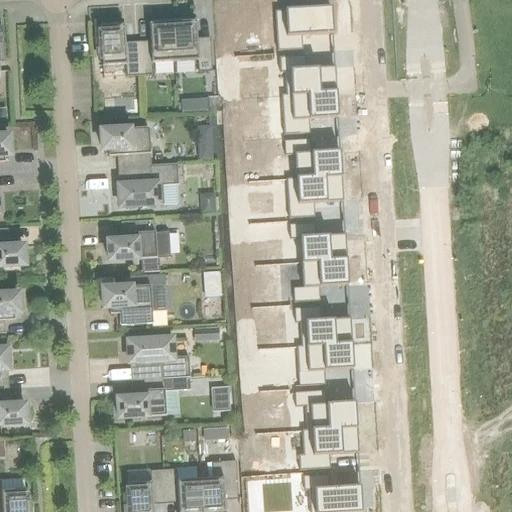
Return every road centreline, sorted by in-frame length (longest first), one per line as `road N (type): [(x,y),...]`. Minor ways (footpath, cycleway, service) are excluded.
road 1 (residential): [(58,0),(87,511)]
road 2 (unknown): [(382,511),(354,0)]
road 3 (tertiary): [(427,85),(452,511)]
